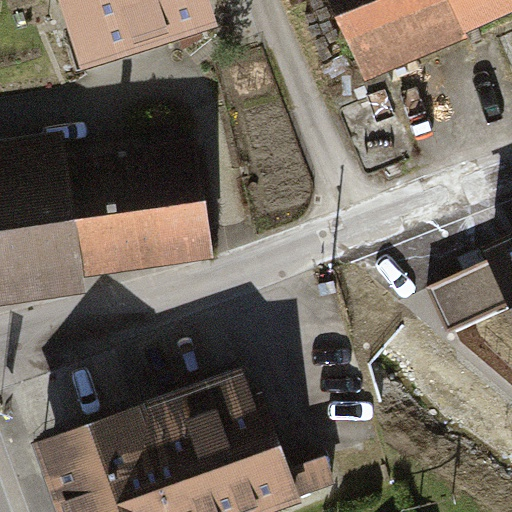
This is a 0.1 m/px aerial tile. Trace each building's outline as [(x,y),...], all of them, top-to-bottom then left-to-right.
[(55,0),(74,60),(211,17),(205,0),(55,0)] [(511,0),(332,0),(372,91),(511,30),(511,0)] [(0,144),(0,314),(89,302),(86,282),(222,262),(204,145),(69,165),(64,135),(0,144)] [(511,252),(494,261),(511,300),(511,252)] [(33,450),(55,511),(323,511),(335,508),(319,463),(290,474),(254,372),(33,450)]
